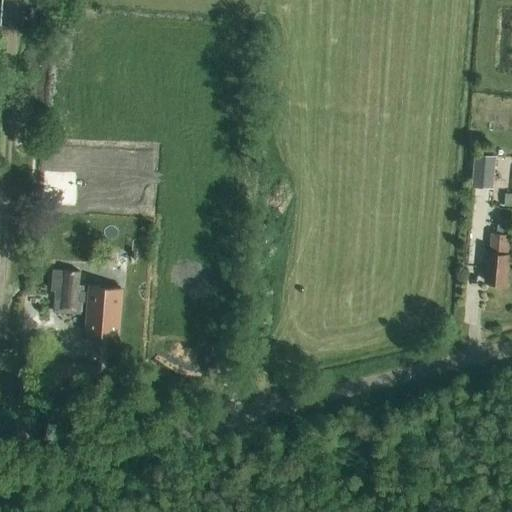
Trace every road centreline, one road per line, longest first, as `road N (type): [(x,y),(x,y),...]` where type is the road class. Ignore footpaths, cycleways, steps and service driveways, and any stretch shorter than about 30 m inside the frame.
road 1 (unclassified): [(0,476),(511,349)]
road 2 (track): [(0,180),(11,0)]
